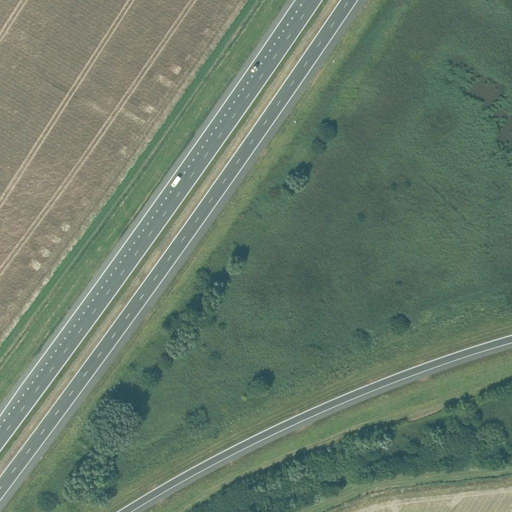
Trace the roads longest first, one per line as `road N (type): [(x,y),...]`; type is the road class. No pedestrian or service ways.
road 1 (motorway): [(0,488),(348,0)]
road 2 (motorway): [(312,0),(0,438)]
road 3 (motorway): [(133,511),(295,426),(511,345)]
